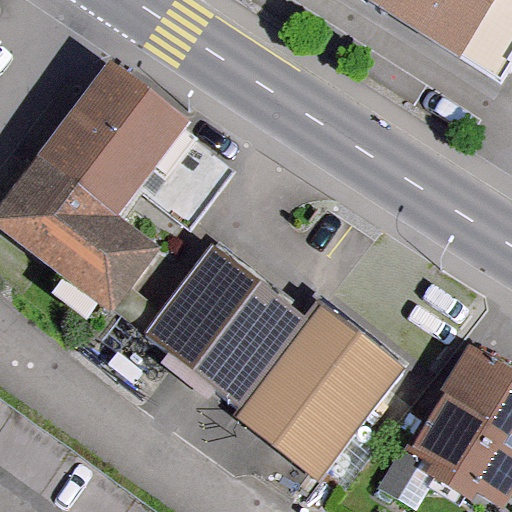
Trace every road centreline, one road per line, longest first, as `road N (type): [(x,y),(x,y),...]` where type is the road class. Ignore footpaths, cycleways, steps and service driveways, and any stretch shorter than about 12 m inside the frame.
road 1 (primary): [(511,242),(133,0)]
road 2 (residential): [(224,511),(0,356)]
road 3 (residential): [(72,0),(0,119)]
